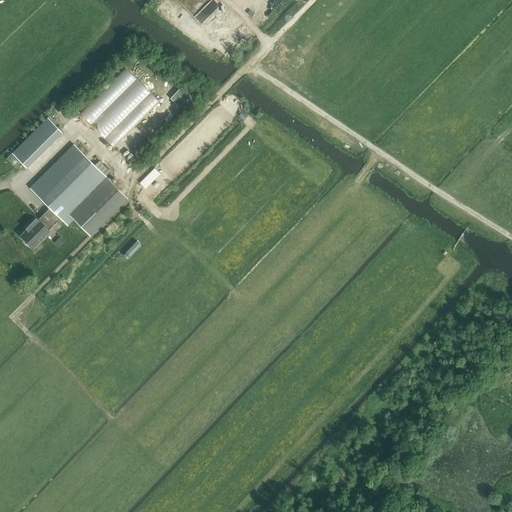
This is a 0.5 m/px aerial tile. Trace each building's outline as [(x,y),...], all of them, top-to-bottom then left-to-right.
[(181,0),(195,15),(210,0),(181,0)] [(127,68),(82,111),(115,145),(160,101),(127,68)] [(190,96),(181,87),(170,98),(179,107),(190,96)] [(28,229),(22,235),(34,248),(51,231),(51,229),(62,218),(66,223),(72,218),(90,236),(127,198),(110,180),(111,180),(109,178),(112,176),(99,163),(96,165),(75,144),(31,188),(51,208),(39,219),(37,216),(25,227),(28,229)] [(11,154),(6,159),(15,167),(20,163),(11,154)] [(61,238),(54,244),(58,248),(65,242),(61,238)]
